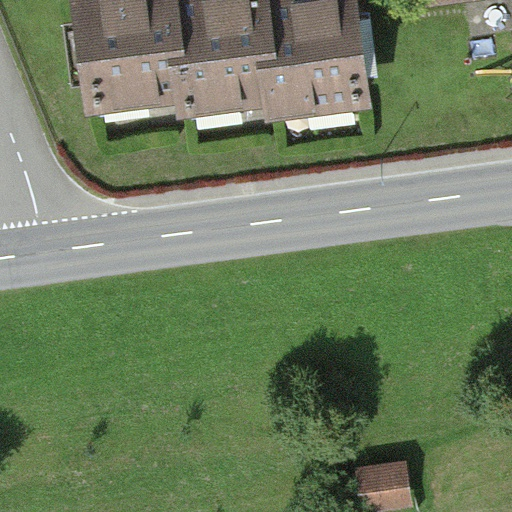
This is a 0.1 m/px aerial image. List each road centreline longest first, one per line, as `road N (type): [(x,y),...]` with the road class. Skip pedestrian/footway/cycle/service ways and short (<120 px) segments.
road 1 (tertiary): [(50,253),(511,191)]
road 2 (residential): [(0,107),(50,253)]
